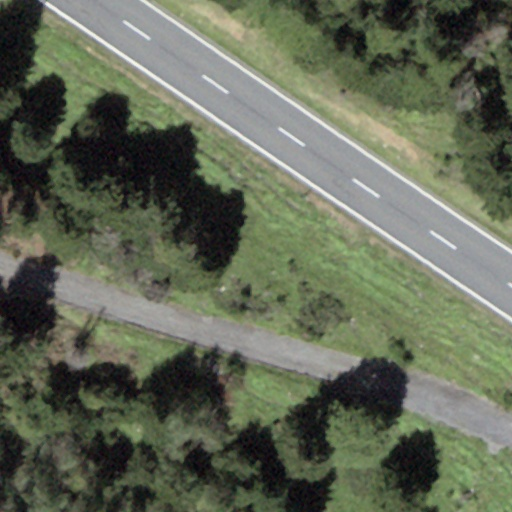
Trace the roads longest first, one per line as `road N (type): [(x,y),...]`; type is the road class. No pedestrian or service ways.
road 1 (track): [(0,266),(511,428)]
road 2 (primary): [(511,281),(92,0)]
